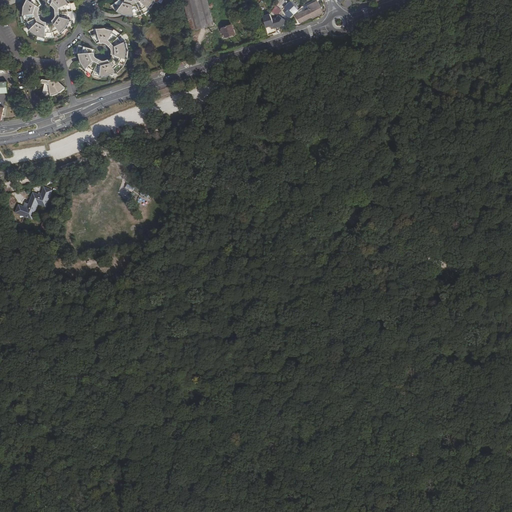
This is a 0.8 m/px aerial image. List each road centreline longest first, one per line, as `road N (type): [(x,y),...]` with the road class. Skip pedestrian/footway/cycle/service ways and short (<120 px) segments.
road 1 (track): [(0,179),(341,53),(383,59),(430,91)]
road 2 (track): [(511,487),(319,413),(207,401),(91,345)]
road 3 (track): [(234,192),(511,288)]
road 4 (tertiary): [(104,99),(316,29)]
road 5 (track): [(337,228),(430,91)]
road 6 (track): [(103,147),(234,192)]
